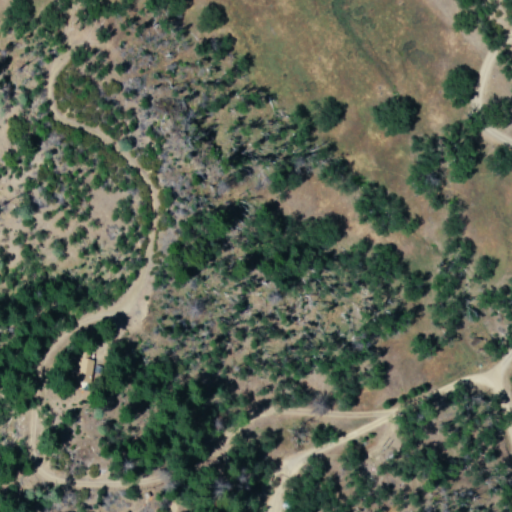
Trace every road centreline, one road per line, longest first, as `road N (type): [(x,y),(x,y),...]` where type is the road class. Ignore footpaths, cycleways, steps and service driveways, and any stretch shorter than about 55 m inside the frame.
road 1 (residential): [(119,111),(473,313)]
road 2 (residential): [(511,356),(473,313),(511,0)]
road 3 (residential): [(473,313),(311,404),(205,508)]
